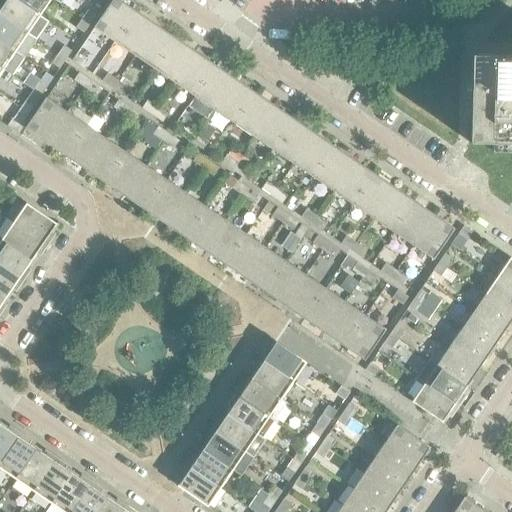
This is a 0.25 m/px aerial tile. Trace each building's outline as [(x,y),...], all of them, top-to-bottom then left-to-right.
[(0,4),(3,6),(0,10),(0,14),(28,34),(41,16),(16,0),(2,0),(0,3),(0,4)] [(51,0),(16,0),(41,16),(51,0)] [(102,6),(93,0),(92,2),(100,8),(102,6)] [(114,41),(135,11),(119,0),(113,0),(95,28),(114,41)] [(90,24),(96,15),(88,10),(82,19),(90,24)] [(155,25),(135,11),(114,41),(134,55),(155,25)] [(28,34),(0,14),(0,40),(16,52),(28,34)] [(84,33),(90,24),(82,19),(76,28),(84,33)] [(175,38),(155,25),(134,55),(154,69),(175,38)] [(195,52),(175,38),(154,69),(174,82),(195,52)] [(0,67),(4,70),(12,75),(24,58),(16,52),(0,40),(0,67)] [(66,60),(72,51),(64,46),(58,54),(66,60)] [(215,65),(195,52),(174,82),(194,96),(215,65)] [(88,60),(77,53),(72,60),(82,67),(88,60)] [(59,70),(66,60),(58,54),(51,65),(59,70)] [(511,55),(473,55),(471,143),(511,144),(511,55)] [(215,65),(194,96),(214,109),(235,79),(215,65)] [(67,66),(59,79),(64,83),(73,70),(67,66)] [(47,87),(54,77),(46,72),(40,81),(47,87)] [(84,87),(90,80),(79,73),(74,80),(84,87)] [(113,88),(118,80),(108,73),(102,81),(113,88)] [(235,79),(214,109),(234,123),(255,93),(235,79)] [(95,94),(100,87),(90,80),(84,87),(95,94)] [(128,87),(118,80),(113,88),(123,95),(128,87)] [(41,95),(47,87),(40,81),(34,90),(41,95)] [(35,104),(41,95),(34,90),(28,99),(35,104)] [(275,106),(255,93),(234,123),(254,137),(275,106)] [(46,142),(66,112),(47,98),(26,128),(46,142)] [(124,114),(129,107),(119,100),(114,107),(124,114)] [(152,115),(158,107),(147,100),(142,108),(152,115)] [(275,106),(254,137),(274,150),(295,120),(275,106)] [(139,114),(129,107),(124,114),(134,121),(139,114)] [(158,107),(152,115),(163,122),(168,114),(158,107)] [(66,112),(46,142),(66,156),(86,125),(66,112)] [(16,132),(22,124),(13,118),(8,126),(16,132)] [(315,134),(295,120),(274,150),(294,164),(315,134)] [(194,121),(188,128),(187,128),(182,135),(192,142),(197,135),(202,127),(194,121)] [(106,139),(86,125),(66,156),(86,169),(106,139)] [(164,141),(169,134),(159,127),(153,134),(164,141)] [(174,148),(179,141),(169,134),(164,141),(174,148)] [(335,147),(315,134),(294,164),(314,178),(335,147)] [(208,142),(197,135),(192,142),(203,149),(208,142)] [(126,153),(106,139),(86,169),(106,183),(126,153)] [(206,152),(211,156),(217,148),(211,144),(206,152)] [(335,147),(314,178),(334,191),(355,161),(335,147)] [(126,153),(106,183),(126,197),(146,166),(126,153)] [(203,168),(209,161),(199,154),(193,162),(203,168)] [(232,170),(237,162),(227,155),(222,163),(232,170)] [(218,168),(209,161),(203,168),(213,175),(218,168)] [(355,161),(334,191),(354,205),(375,174),(355,161)] [(237,162),(232,170),(242,177),(248,169),(237,162)] [(166,180),(146,166),(126,197),(145,210),(166,180)] [(257,175),(248,169),(242,177),(252,183),(257,175)] [(375,174),(354,205),(374,218),(395,188),(375,174)] [(166,180),(145,210),(165,224),(186,193),(166,180)] [(243,196),(249,188),(238,181),(233,189),(243,196)] [(272,197),(277,189),(267,182),(262,190),(272,197)] [(259,195),(249,188),(243,196),(254,203),(259,195)] [(415,202),(395,188),(374,218),(394,232),(415,202)] [(287,196),(277,189),(272,197),(282,204),(287,196)] [(206,207),(186,193),(165,224),(185,238),(206,207)] [(435,215),(415,202),(394,232),(414,246),(435,215)] [(27,203),(14,222),(48,245),(55,234),(52,232),(57,224),(27,203)] [(226,221),(206,207),(185,238),(205,251),(226,221)] [(283,223),(288,215),(278,208),(273,216),(283,223)] [(312,224),(317,216),(307,209),(302,217),(312,224)] [(298,222),(288,215),(283,223),(293,230),(298,222)] [(435,215),(414,246),(434,259),(455,229),(435,215)] [(327,223),(317,216),(312,224),(322,231),(327,223)] [(225,265),(246,234),(226,221),(205,251),(225,265)] [(14,222),(2,240),(32,261),(37,254),(40,256),(48,245),(14,222)] [(467,239),(473,232),(464,226),(459,233),(467,239)] [(254,265),(266,248),(246,234),(225,265),(246,279),(254,265)] [(323,250),(328,242),(318,235),(313,243),(323,250)] [(351,251),(357,243),(346,236),(341,244),(351,251)] [(32,261),(2,240),(0,242),(0,264),(24,281),(31,270),(28,267),(32,261)] [(338,249),(328,242),(323,250),(333,257),(338,249)] [(367,250),(357,243),(351,251),(362,258),(367,250)] [(286,262),(266,248),(254,265),(246,279),(266,292),(284,265),(286,262)] [(453,259),(445,254),(439,262),(447,268),(453,259)] [(348,267),(352,270),(358,263),(347,256),(340,266),(346,270),(348,267)] [(498,276),(511,285),(511,258),(511,257),(498,276)] [(306,275),(286,262),(284,265),(266,292),(285,306),(306,275)] [(441,275),(447,268),(439,262),(434,270),(441,275)] [(369,271),(358,263),(352,270),(364,278),(369,271)] [(386,263),(381,271),(392,279),(397,271),(386,263)] [(0,264),(0,290),(8,296),(13,289),(16,292),(24,281),(0,264)] [(373,284),(378,276),(369,271),(364,278),(373,284)] [(406,277),(397,271),(392,279),(401,285),(406,277)] [(348,274),(339,288),(350,295),(359,282),(348,274)] [(326,289),(306,275),(285,306),(305,319),(326,289)] [(511,285),(498,276),(486,294),(511,311),(511,285)] [(326,289),(305,319),(325,333),(346,302),(326,289)] [(421,289),(415,298),(422,303),(428,294),(421,289)] [(0,290),(0,315),(7,305),(3,303),(8,296),(0,290)] [(408,297),(398,290),(391,300),(401,307),(408,297)] [(511,320),(511,311),(486,294),(474,312),(504,333),(511,320)] [(422,303),(415,298),(409,307),(416,312),(422,303)] [(366,316),(346,302),(325,333),(345,346),(366,316)] [(405,317),(413,322),(417,317),(408,311),(405,317)] [(474,312),(461,330),(492,350),(504,333),(474,312)] [(366,316),(345,346),(365,360),(386,330),(366,316)] [(404,330),(396,325),(390,334),(398,339),(404,330)] [(461,330),(449,347),(480,368),(492,350),(461,330)] [(392,347),(398,339),(390,334),(384,342),(392,347)] [(268,347),(260,358),(294,381),(307,363),(276,342),(271,349),(268,347)] [(480,368),(449,347),(437,365),(467,386),(480,368)] [(294,381),(260,358),(253,369),(256,371),(251,378),(282,399),(294,381)] [(379,368),(371,362),(365,370),(374,376),(379,368)] [(437,365),(425,383),(459,406),(466,395),(463,393),(467,386),(437,365)] [(243,383),(236,394),(278,422),(290,405),(282,399),(251,378),(247,385),(243,383)] [(459,406),(425,383),(412,402),(443,423),(448,415),(451,417),(459,406)] [(350,392),(341,386),(336,394),(345,400),(350,392)] [(278,422),(236,394),(229,405),(232,407),(227,414),(266,440),(278,422)] [(349,403),(343,412),(351,417),(357,408),(349,403)] [(351,417),(343,412),(337,421),(345,426),(351,417)] [(266,440),(227,414),(222,421),(219,419),(212,430),(253,458),(266,440)] [(323,414),(317,423),(325,428),(331,420),(323,414)] [(325,428),(317,423),(311,432),(319,437),(325,428)] [(8,429),(1,424),(0,425),(0,464),(21,433),(10,426),(8,429)] [(386,441),(419,464),(431,447),(398,425),(386,441)] [(207,443),(203,450),(233,470),(241,476),(253,458),(212,430),(204,440),(207,443)] [(32,441),(21,433),(0,464),(0,468),(16,479),(37,449),(30,444),(32,441)] [(328,435),(322,444),(329,449),(335,440),(328,435)] [(296,454),(304,459),(306,455),(313,445),(306,440),(296,454)] [(386,441),(375,457),(408,480),(419,464),(386,441)] [(329,449),(322,444),(316,452),(323,458),(329,449)] [(44,453),(37,449),(16,479),(34,491),(57,458),(46,450),(44,453)] [(233,470),(203,450),(198,457),(195,454),(187,465),(221,488),(233,470)] [(304,459),(296,454),(287,468),(295,473),(304,459)] [(408,480),(375,457),(365,473),(398,496),(408,480)] [(68,465),(57,458),(34,491),(51,504),(72,473),(65,468),(68,465)] [(221,488),(187,465),(180,476),(183,478),(178,486),(208,507),(221,488)] [(306,467),(300,475),(308,481),(314,472),(306,467)] [(289,481),(295,473),(287,468),(282,475),(289,481)] [(79,478),(72,473),(51,504),(63,511),(71,511),(92,482),(82,475),(79,478)] [(365,473),(354,489),(387,511),(398,496),(365,473)] [(308,481),(300,475),(294,484),(302,489),(308,481)] [(103,489),(92,482),(71,511),(98,511),(108,497),(101,493),(103,489)] [(276,500),(282,491),(274,486),(269,494),(276,500)] [(354,489),(343,505),(353,511),(386,511),(387,511),(354,489)] [(270,508),(276,500),(269,494),(263,503),(270,508)] [(108,497),(98,511),(124,511),(128,506),(117,499),(115,502),(108,497)] [(478,511),(481,508),(465,497),(454,511),(478,511)] [(284,498),(278,507),(285,511),(286,511),(292,504),(284,498)]
